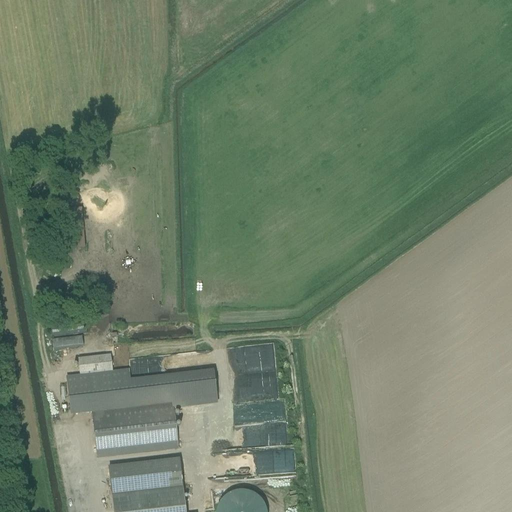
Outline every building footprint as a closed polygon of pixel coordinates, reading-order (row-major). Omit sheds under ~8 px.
[(69,231),(83,230),(81,210),(68,211),(69,231)] [(71,250),(84,249),(83,230),(69,231),(71,250)] [(83,334),(82,325),(50,329),(51,338),(83,334)] [(82,347),(81,338),(49,342),(50,352),(82,347)] [(91,413),(172,404),(215,399),(213,374),(129,383),(128,371),(112,373),(110,357),(78,360),(80,377),(67,378),(71,415),(91,413)] [(216,405),(215,399),(172,404),(173,410),(216,405)] [(172,404),(91,413),(96,459),(177,450),(173,410),(172,404)] [(179,461),(108,469),(111,497),(182,489),(179,461)] [(184,511),(182,489),(111,497),(113,511),(184,511)] [(240,492),(230,495),(222,501),(217,509),(216,511),(265,511),(264,507),(258,499),(249,494),(240,492)]
